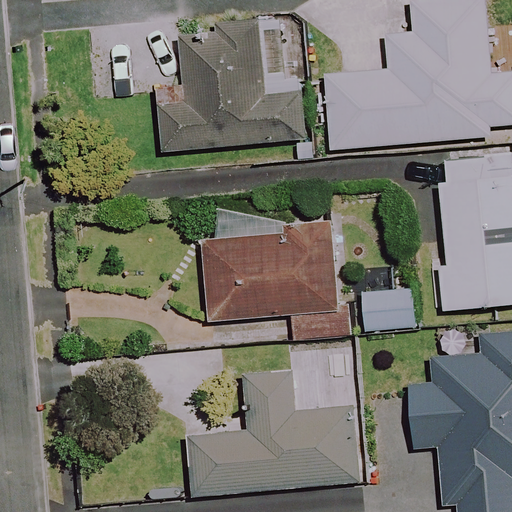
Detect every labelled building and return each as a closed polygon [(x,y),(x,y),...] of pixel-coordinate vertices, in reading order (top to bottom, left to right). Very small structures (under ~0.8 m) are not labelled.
[(417,0),(415,58),(342,79),(333,155),(511,143),(511,56),(490,55),(492,0),(417,0)] [(268,100),(262,27),(187,33),(193,101),(166,104),(170,153),(312,141),(309,97),(268,100)] [(511,229),(511,155),(449,159),(455,264),(448,265),(450,311),(511,307),(511,245),(495,246),(494,230),(511,229)] [(349,335),(337,231),(210,245),(219,324),(298,315),(300,341),(349,335)] [(420,292),(370,292),(371,332),(420,331),(420,292)] [(511,511),(511,320),(439,330),(432,379),(472,385),(467,477),(416,478),(385,511),(511,511)] [(371,483),(364,408),(312,413),(309,373),(251,378),(255,432),(196,437),(202,498),(371,483)]
